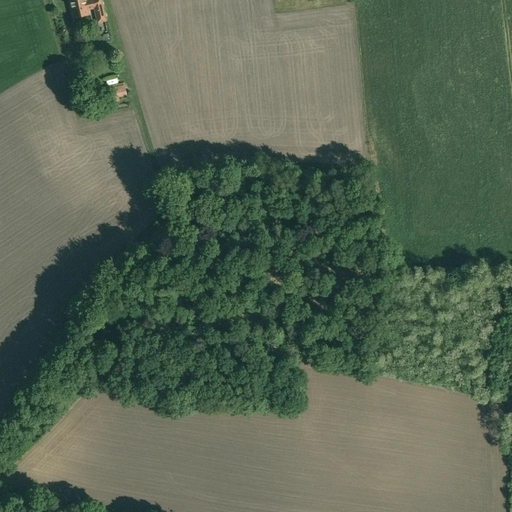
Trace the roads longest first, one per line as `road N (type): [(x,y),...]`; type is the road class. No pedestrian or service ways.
road 1 (track): [(304,356),(508,400)]
road 2 (track): [(300,354),(161,342),(117,329)]
road 3 (track): [(0,456),(117,329)]
